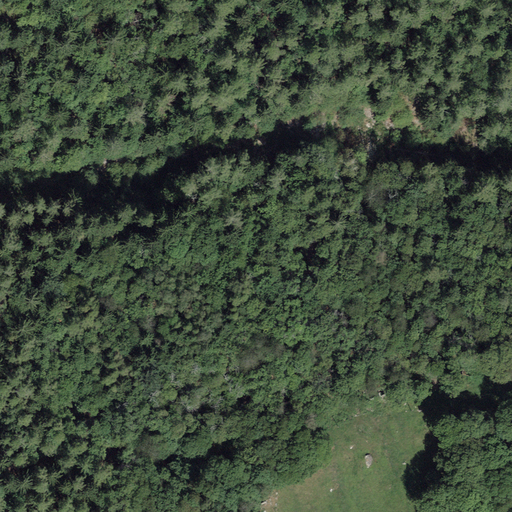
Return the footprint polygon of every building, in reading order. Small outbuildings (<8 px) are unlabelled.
[(201,25),(188,28),(191,41),(204,38),(201,25)] [(294,68),(279,73),(283,85),(298,80),(294,68)] [(237,96),(223,101),(226,111),(240,106),(237,96)] [(204,103),(188,108),(192,125),(208,120),(204,103)] [(383,379),(364,383),(367,401),(387,397),(383,379)] [(197,406),(182,407),(183,423),(198,422),(197,406)] [(261,489),(246,494),(251,508),(266,502),(261,489)]
